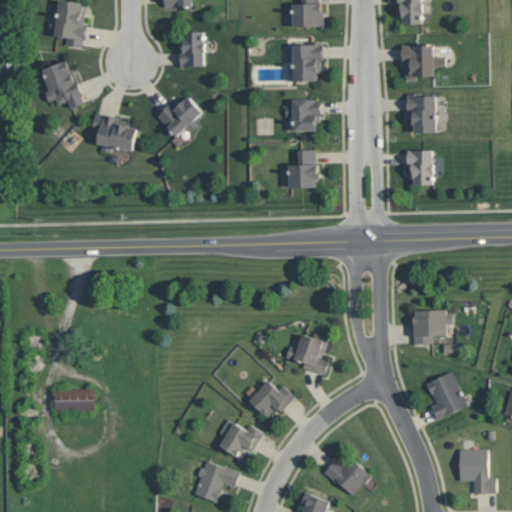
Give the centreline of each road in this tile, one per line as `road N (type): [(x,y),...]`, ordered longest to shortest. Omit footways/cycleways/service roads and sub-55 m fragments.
road 1 (primary): [(0,247),(511,237)]
road 2 (residential): [(433,511),(421,457),(373,343),(369,240)]
road 3 (residential): [(364,0),(369,240)]
road 4 (residential): [(385,378),(310,430),(264,511)]
